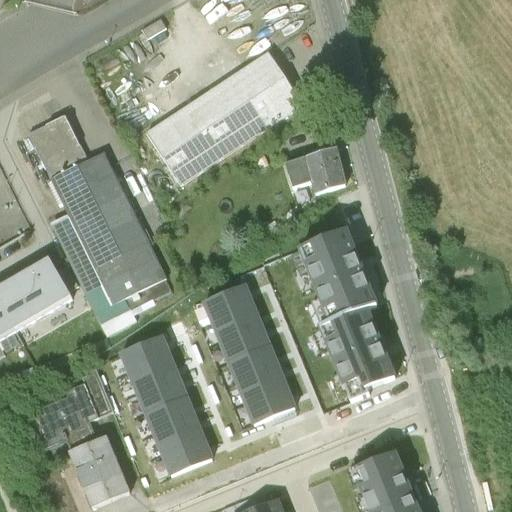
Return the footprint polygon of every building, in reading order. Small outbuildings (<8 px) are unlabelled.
[(269,57),(147,137),(164,163),(181,189),(267,132),(303,109),(269,57)] [(67,119),(29,138),(51,184),(69,219),(51,227),(86,296),(102,329),(171,295),(165,283),(167,282),(105,157),(89,165),(67,119)] [(336,152),(286,168),(293,193),(313,186),(317,199),(346,190),(336,152)] [(268,167),(263,155),(255,159),(259,170),(268,167)] [(280,231),(275,223),(267,227),(272,236),(280,231)] [(377,309),(346,235),(300,253),(330,326),(320,330),(321,332),(377,309)] [(51,265),(0,294),(0,307),(16,335),(73,303),(69,296),(56,275),(51,265)] [(67,269),(56,275),(69,296),(79,290),(67,269)] [(245,289),(204,306),(213,327),(254,310),(245,289)] [(0,307),(0,344),(16,335),(0,307)] [(377,309),(321,332),(351,406),(370,399),(368,393),(395,382),(367,314),(377,310),(377,309)] [(254,310),(213,327),(221,347),(262,331),(254,310)] [(262,331),(221,347),(230,368),(270,351),(262,331)] [(162,340),(121,357),(130,378),(170,361),(162,340)] [(270,351),(230,368),(238,388),(279,371),(270,351)] [(170,361),(130,378),(138,398),(179,381),(170,361)] [(279,371),(238,388),(246,408),(287,391),(279,371)] [(85,388),(99,422),(114,416),(96,373),(83,382),(85,388)] [(179,381),(138,398),(146,419),(187,402),(179,381)] [(49,466),(70,457),(96,446),(88,427),(99,422),(85,388),(66,396),(68,401),(42,412),(44,417),(31,423),(49,466)] [(287,391),(246,408),(255,429),(296,412),(287,391)] [(187,402),(146,419),(155,439),(196,422),(187,402)] [(196,422),(155,439),(163,459),(204,442),(196,422)] [(96,446),(70,457),(93,511),(130,497),(107,441),(96,446)] [(204,442),(163,459),(172,480),(213,463),(204,442)] [(418,511),(396,457),(347,476),(354,492),(359,490),(364,501),(355,505),(357,511),(418,511)]
